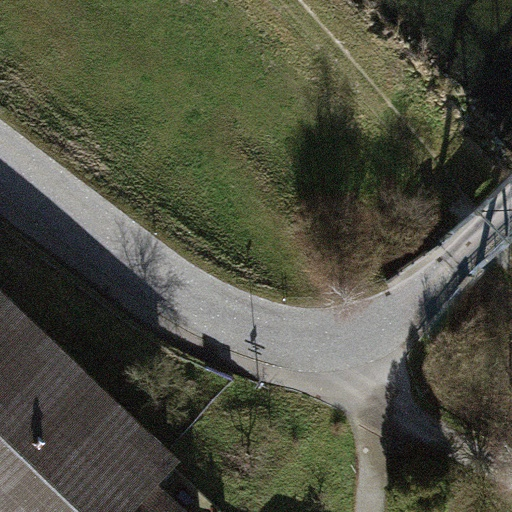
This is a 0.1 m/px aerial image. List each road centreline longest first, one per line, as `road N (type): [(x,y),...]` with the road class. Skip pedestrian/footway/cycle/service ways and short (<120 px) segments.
road 1 (tertiary): [(344,342),(260,331),(199,302),(0,160)]
road 2 (residential): [(511,477),(356,384),(344,342)]
road 3 (tertiary): [(511,213),(399,317),(344,342)]
